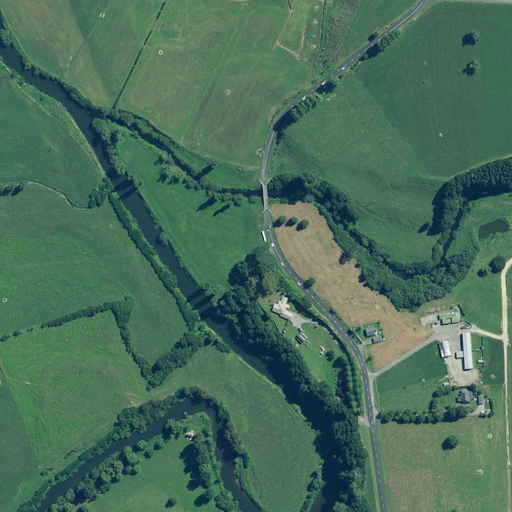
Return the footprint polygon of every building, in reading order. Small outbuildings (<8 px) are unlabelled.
[(291,320),(294,313),(288,310),(290,306),(286,304),(288,298),(283,296),(281,302),(279,301),(278,305),(276,304),(272,311),(281,314),(280,316),(291,320)] [(443,324),(460,322),(459,312),(439,314),(440,319),(443,319),(443,324)] [(376,335),(374,327),(366,329),(367,336),(376,335)] [(309,337),(303,331),(298,336),(304,342),(309,337)] [(464,357),(465,369),(473,369),(471,333),(463,333),(464,351),(457,352),(457,358),(464,357)] [(451,355),(447,341),(441,342),(444,357),(451,355)] [(468,392),(468,390),(462,390),(462,393),(461,393),(461,396),(458,397),(458,402),(463,401),(463,403),(471,402),(471,399),(475,399),(475,396),(473,396),(473,392),(468,392)]
